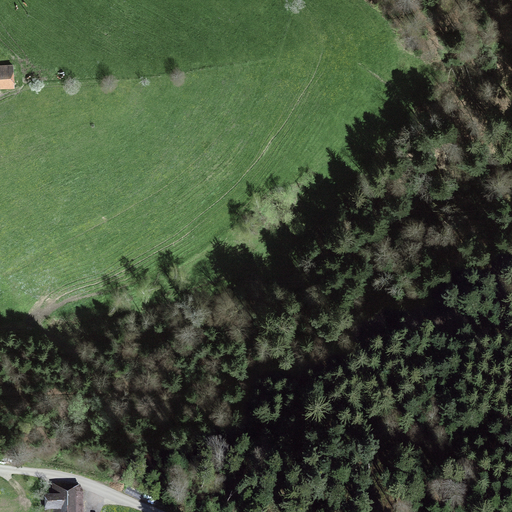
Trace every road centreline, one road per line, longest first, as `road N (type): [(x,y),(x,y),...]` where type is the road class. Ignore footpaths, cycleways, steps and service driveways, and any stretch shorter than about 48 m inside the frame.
road 1 (track): [(511,274),(470,287),(423,323),(228,382),(0,392)]
road 2 (unclassified): [(158,511),(66,476),(0,467)]
